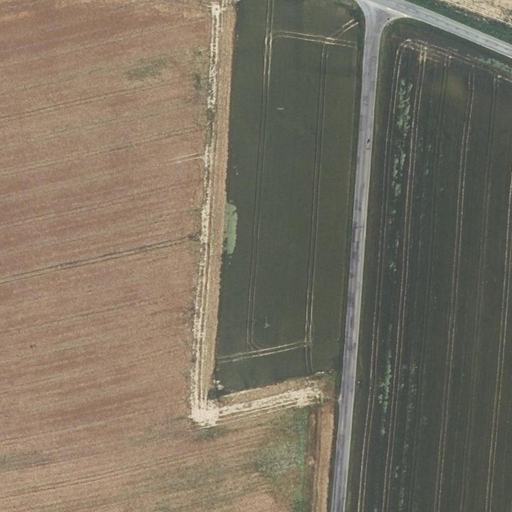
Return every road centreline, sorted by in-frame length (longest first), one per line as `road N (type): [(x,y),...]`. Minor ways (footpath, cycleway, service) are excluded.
road 1 (unclassified): [(380,0),(338,511)]
road 2 (tertiary): [(511,50),(386,0)]
